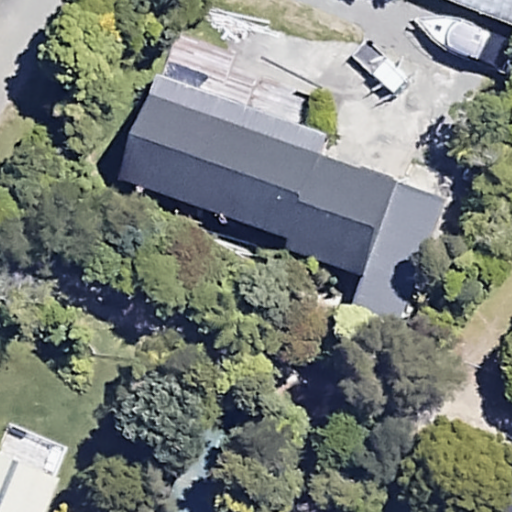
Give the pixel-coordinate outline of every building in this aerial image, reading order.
[(511,0),(452,0),(511,22),(511,0)] [(336,131),(169,75),(132,183),(305,241),(301,252),(381,279),(415,178),(330,150),(336,131)] [(0,511),(64,511),(77,482),(65,477),(77,448),(14,423),(4,448),(0,446),(0,511)] [(179,511),(238,511),(263,448),(212,428),(179,511)] [(511,511),(511,477),(494,489),(508,511),(511,511)]
